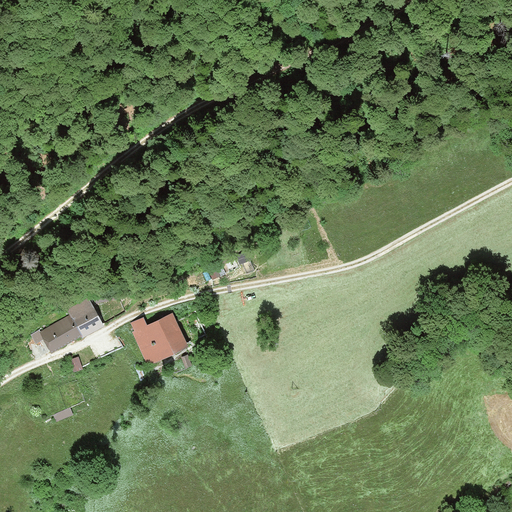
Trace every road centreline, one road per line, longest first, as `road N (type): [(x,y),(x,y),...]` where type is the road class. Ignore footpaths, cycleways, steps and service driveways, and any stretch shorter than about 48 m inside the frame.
road 1 (track): [(0,257),(181,117),(420,0)]
road 2 (track): [(230,289),(367,260),(511,182)]
